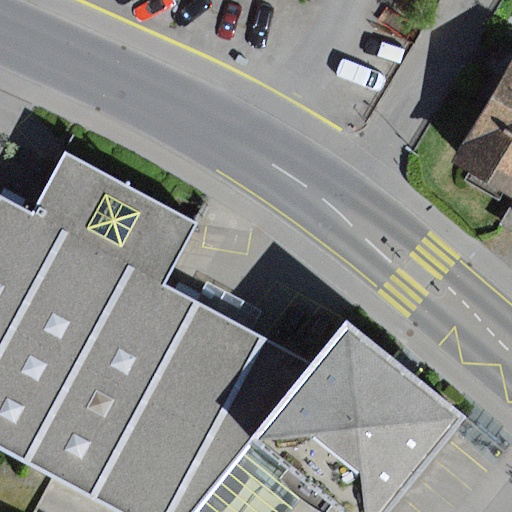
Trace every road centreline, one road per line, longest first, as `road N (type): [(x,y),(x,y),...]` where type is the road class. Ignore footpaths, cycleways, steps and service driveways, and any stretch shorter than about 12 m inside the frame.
road 1 (tertiary): [(0,34),(244,148),(341,213)]
road 2 (residential): [(472,0),(341,213)]
road 3 (tertiary): [(341,213),(511,355)]
